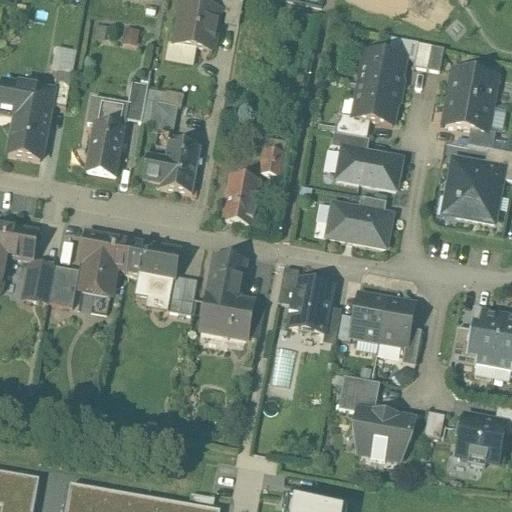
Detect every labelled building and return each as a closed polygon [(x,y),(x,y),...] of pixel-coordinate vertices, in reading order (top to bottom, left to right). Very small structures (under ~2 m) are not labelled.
[(243,5),(219,0),(209,0),(207,12),(220,14),(219,15),(226,17),(225,26),(238,29),(243,5)] [(207,12),(183,7),(175,48),(212,55),(219,15),(220,14),(207,12)] [(432,50),(418,48),(414,71),(427,74),(432,50)] [(76,75),(79,52),(58,49),(55,73),(76,75)] [(444,53),(432,50),(428,74),(439,76),(444,53)] [(405,62),(365,55),(359,89),(398,96),(405,62)] [(499,82),(456,74),(454,81),(450,85),(447,100),(494,109),(499,82)] [(72,77),(58,75),(52,108),(65,111),(72,77)] [(47,94),(4,86),(0,104),(0,118),(16,121),(18,110),(43,115),(47,94)] [(148,90),(132,87),(128,108),(126,124),(141,127),(148,90)] [(398,96),(359,89),(353,121),(353,122),(370,125),(392,129),(398,96)] [(494,109),(447,100),(444,116),(447,121),(446,128),(470,133),(489,137),(489,135),(494,109)] [(128,108),(92,101),(87,127),(94,128),(86,175),(115,180),(126,124),(128,108)] [(178,110),(158,106),(152,137),(172,141),(178,110)] [(43,115),(18,110),(16,121),(9,158),(40,164),(49,116),(43,115)] [(353,121),(337,118),(334,137),(366,143),(370,125),(353,122),(353,121)] [(489,137),(470,133),(467,149),(488,153),(492,154),(496,137),(489,135),(489,137)] [(366,143),(334,137),(331,150),(342,152),(342,151),(367,155),(369,143),(366,143)] [(200,151),(169,145),(166,164),(162,186),(160,193),(191,198),(200,151)] [(367,155),(342,151),(342,152),(336,183),(396,195),(402,162),(367,155)] [(283,156),(264,153),(259,178),(279,182),(283,156)] [(511,157),(492,154),(488,153),(485,169),(504,172),(502,184),(511,185),(511,157)] [(166,164),(148,161),(143,183),(162,186),(166,164)] [(485,169),(453,163),(446,200),(457,202),(457,205),(458,205),(455,220),(494,227),(502,184),(504,172),(485,169)] [(260,185),(230,180),(222,226),(251,232),(260,185)] [(386,205),(361,201),(359,212),(384,217),(386,205)] [(359,212),(333,208),(327,241),(385,252),(392,219),(384,217),(359,212)] [(38,235),(0,227),(0,259),(8,261),(7,261),(32,266),(38,235)] [(133,244),(86,236),(80,267),(86,268),(82,291),(111,296),(115,274),(127,276),(133,244)] [(179,253),(133,244),(127,276),(139,278),(135,299),(168,306),(170,306),(174,281),(179,253)] [(215,260),(201,333),(231,339),(233,331),(246,334),(245,341),(246,342),(253,308),(238,306),(246,266),(215,260)] [(79,275),(55,270),(54,275),(50,296),(48,308),(72,312),(79,275)] [(54,275),(29,271),(25,291),(50,296),(54,275)] [(197,285),(174,281),(170,306),(168,306),(166,316),(190,320),(197,285)] [(333,290),(298,284),(295,297),(293,297),(289,318),(291,319),(289,332),(324,339),(325,334),(333,290)] [(50,296),(25,291),(23,303),(48,308),(50,296)] [(387,302),(359,297),(351,342),(378,347),(387,302)] [(414,307),(387,302),(378,347),(405,352),(406,352),(410,333),(414,307)] [(265,311),(253,308),(246,342),(259,344),(265,311)] [(504,319),(481,314),(478,330),(472,329),(471,335),(466,362),(476,364),(474,370),(494,373),(504,319)] [(511,320),(504,319),(494,373),(511,376),(511,373),(511,320)] [(457,332),(452,359),(466,362),(471,335),(457,332)] [(410,333),(406,352),(405,352),(402,368),(415,370),(421,335),(410,333)] [(380,387),(344,381),(338,413),(357,417),(357,416),(374,419),(380,387)] [(511,412),(498,410),(495,425),(506,427),(504,438),(511,439),(511,412)] [(374,419),(357,416),(357,417),(354,434),(362,436),(359,453),(372,455),(370,464),(384,466),(386,458),(400,460),(403,443),(411,445),(414,426),(374,419)] [(444,420),(429,416),(424,439),(440,442),(442,429),(444,420)] [(495,425),(464,419),(462,433),(459,447),(456,461),(468,463),(486,466),(498,469),(504,438),(506,427),(495,425)] [(486,466),(468,463),(467,468),(485,471),(486,466)] [(34,511),(39,484),(3,478),(0,496),(0,507),(4,508),(3,511),(34,511)] [(102,511),(106,496),(70,489),(66,511),(102,511)] [(161,511),(163,506),(106,496),(102,511),(161,511)] [(191,498),(189,510),(199,511),(211,511),(214,503),(191,498)] [(344,511),(288,502),(286,511),(344,511)]
